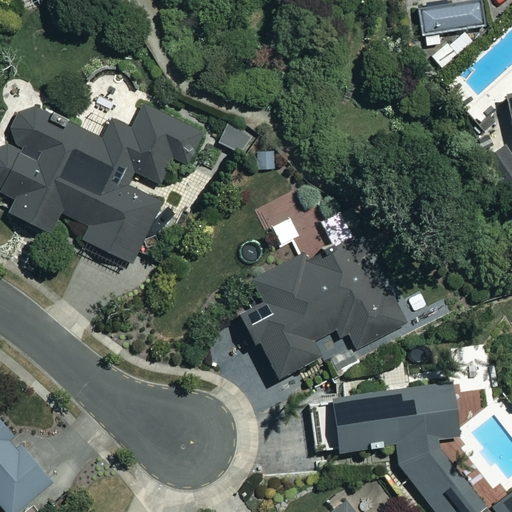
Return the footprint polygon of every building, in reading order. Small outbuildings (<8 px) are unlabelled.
[(461,0),(415,8),(419,34),(423,33),(425,45),(438,42),(436,32),(485,23),(481,0),(461,0)] [(511,88),(502,90),(511,142),(511,88)] [(0,142),(0,186),(12,192),(4,208),(47,228),(55,211),(83,224),(78,236),(130,260),(159,199),(124,183),(131,168),(159,182),(167,165),(186,174),(206,130),(143,100),(131,125),(110,116),(100,138),(23,102),(3,144),(0,142)] [(274,145),(254,145),(254,168),(274,168),(274,145)] [(511,184),(511,156),(507,145),(483,156),(499,190),(511,184)] [(405,322),(360,229),(303,257),(301,252),(249,278),(259,299),(236,310),(251,341),(255,339),(273,376),(320,353),(313,338),(341,324),(353,347),(405,322)] [(395,457),(435,511),(511,511),(511,485),(480,509),(438,452),(437,436),(455,435),(450,383),(328,395),(329,405),(307,407),(311,448),(393,441),(395,457)] [(0,505),(5,511),(11,511),(49,480),(0,421),(0,505)] [(352,511),(345,500),(328,511),(352,511)]
